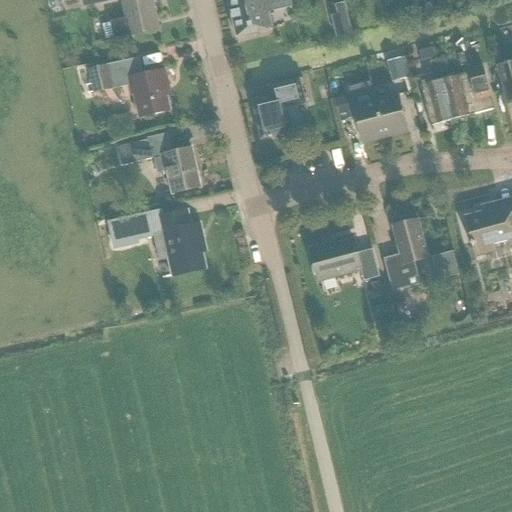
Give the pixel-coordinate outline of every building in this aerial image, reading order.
[(110,23),(114,40),(159,30),(152,2),(158,1),(157,0),(121,0),(126,20),(110,23)] [(227,0),(237,39),(272,30),(268,13),(293,7),(290,0),(227,0)] [(331,17),(336,39),(353,34),(345,3),(335,6),(337,15),(331,17)] [(419,52),(422,62),(436,58),(433,48),(419,52)] [(467,65),(464,53),(458,55),(461,67),(467,65)] [(394,82),(407,79),(402,58),(388,62),(394,82)] [(143,76),(139,59),(107,66),(88,70),(94,95),(112,90),(129,86),(131,96),(134,95),(139,118),(171,111),(165,88),(169,87),(165,71),(143,76)] [(446,70),(443,59),(437,61),(438,66),(439,72),(446,70)] [(430,62),(433,74),(439,72),(438,66),(437,61),(430,62)] [(511,63),(497,67),(507,105),(511,103),(511,63)] [(80,102),(73,70),(65,71),(72,104),(80,102)] [(484,70),(463,75),(473,116),(495,110),(484,70)] [(463,75),(442,81),(452,121),(473,116),(463,75)] [(258,122),(257,122),(261,141),(293,133),(287,110),(306,105),(300,80),(269,87),(271,99),(252,103),(255,117),(257,116),(258,122)] [(452,121),(442,81),(420,87),(431,127),(452,121)] [(398,95),(376,101),(386,139),(408,133),(398,95)] [(351,115),(346,96),(335,99),(341,118),(351,115)] [(386,139),(376,101),(353,107),(363,145),(386,139)] [(147,139),(147,141),(130,145),(120,147),(125,166),(135,164),(154,159),(157,174),(168,171),(173,195),(201,188),(192,149),(173,153),(168,134),(147,139)] [(511,248),(511,199),(481,208),(483,213),(466,218),(476,258),(496,252),(494,245),(509,241),(511,248)] [(190,228),(187,213),(153,220),(157,236),(164,235),(173,277),(205,270),(202,254),(206,253),(200,225),(190,228)] [(146,238),(142,221),(110,228),(114,245),(146,238)] [(428,259),(418,221),(393,227),(400,255),(383,260),(392,293),(421,285),(415,262),(428,259)] [(328,245),(310,249),(319,283),(361,272),(364,282),(380,278),(372,250),(357,254),(354,240),(328,247),(328,245)] [(436,257),(438,265),(448,262),(451,274),(459,272),(454,252),(436,257)] [(383,294),(380,282),(371,284),(375,296),(383,294)]
